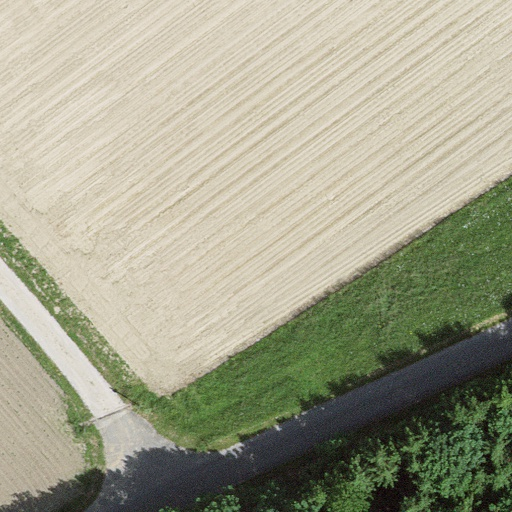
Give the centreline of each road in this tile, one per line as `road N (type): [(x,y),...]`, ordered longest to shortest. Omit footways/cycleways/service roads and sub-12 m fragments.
road 1 (track): [(511,339),(134,511)]
road 2 (track): [(0,288),(178,491)]
